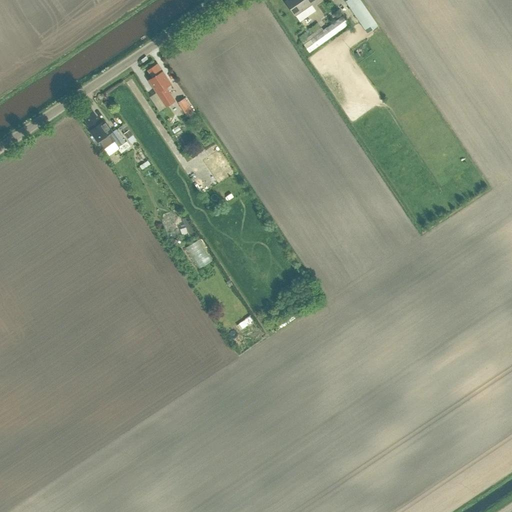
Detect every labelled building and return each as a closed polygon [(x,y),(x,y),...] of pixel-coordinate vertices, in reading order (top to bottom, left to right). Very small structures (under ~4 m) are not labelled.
[(295,16),(317,0),(289,0),(285,2),(295,16)] [(367,33),(378,25),(360,0),(346,0),(345,1),(367,33)] [(309,53),(316,48),(349,24),(343,16),(303,45),(309,53)] [(166,107),(175,101),(166,88),(171,84),(157,64),(148,71),(153,78),(149,81),(166,107)] [(186,97),(179,102),(185,110),(189,117),(196,112),(191,105),(186,97)] [(113,131),(105,121),(101,123),(91,110),(82,117),(87,124),(86,125),(90,131),(94,128),(95,130),(91,133),(98,142),(103,148),(113,140),(109,134),(113,131)] [(113,131),(109,134),(119,147),(125,142),(116,129),(113,131)] [(129,130),(124,134),(127,139),(132,135),(129,130)] [(113,140),(103,148),(108,156),(119,148),(113,140)] [(198,238),(185,245),(196,268),(209,261),(198,238)] [(248,315),(234,323),(238,329),(251,321),(248,315)]
